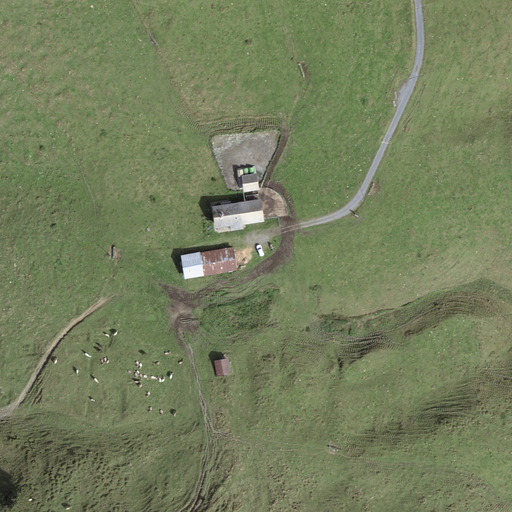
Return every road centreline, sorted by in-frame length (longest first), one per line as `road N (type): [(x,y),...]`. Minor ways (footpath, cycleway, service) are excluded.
road 1 (track): [(258,231),(339,214),(363,190),(419,57),(417,0)]
road 2 (track): [(132,286),(59,330),(0,407)]
